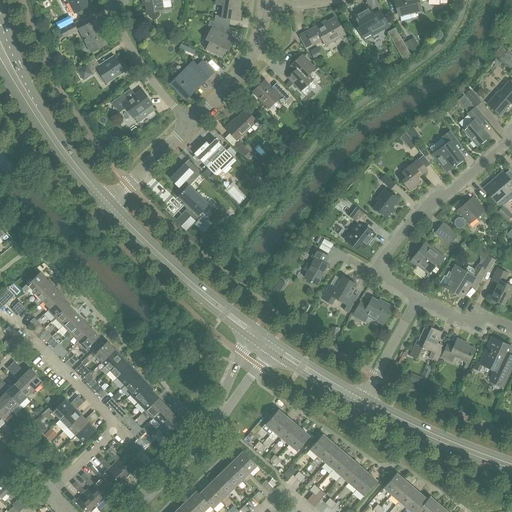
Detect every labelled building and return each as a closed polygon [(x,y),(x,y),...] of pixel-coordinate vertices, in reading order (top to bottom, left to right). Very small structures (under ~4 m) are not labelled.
[(67,0),(75,14),(89,6),(85,0),(67,0)] [(145,1),(147,13),(147,16),(151,19),(156,18),(159,14),(158,11),(169,9),(163,10),(161,0),(142,0),(143,1),(145,1)] [(210,20),(209,21),(229,27),(230,19),(240,21),(241,11),(239,11),(240,0),(215,0),(216,1),(223,3),(222,16),(215,15),(214,22),(210,20)] [(395,0),(401,23),(402,22),(400,16),(420,11),(418,3),(428,0),(449,0),(448,0),(395,0)] [(370,7),(354,16),(360,27),(357,28),(365,42),(365,41),(363,38),(380,29),(381,31),(379,32),(389,27),(380,11),(380,12),(381,14),(375,17),(370,7)] [(323,23),(306,33),(298,37),(305,49),(322,40),(326,47),(327,47),(326,45),(344,34),(346,38),(347,38),(335,18),(324,25),(323,23)] [(96,20),(79,29),(91,53),(107,45),(99,30),(100,29),(96,20)] [(229,27),(209,21),(208,26),(212,28),(208,37),(212,39),(206,50),(222,58),(225,50),(227,51),(233,39),(225,34),(229,27)] [(74,24),(60,31),(64,37),(77,31),(74,24)] [(388,32),(403,60),(411,56),(396,28),(388,32)] [(411,39),(405,42),(411,53),(420,48),(417,42),(414,44),(411,39)] [(310,52),(314,59),(322,54),(318,48),(310,52)] [(511,67),(511,56),(507,52),(504,55),(500,60),(510,70),(511,67)] [(297,68),(287,78),(290,80),(293,84),(301,92),(313,80),(309,75),(316,68),(302,54),(292,64),(297,68)] [(84,81),(92,75),(98,72),(105,82),(103,83),(104,84),(123,71),(125,73),(125,72),(114,56),(113,56),(114,58),(100,67),(95,59),(77,71),(84,81)] [(194,62),(185,71),(199,86),(213,73),(203,62),(198,67),(194,62)] [(199,86),(185,71),(181,76),(179,74),(169,84),(185,100),(199,86)] [(265,82),(250,96),(250,97),(254,93),(267,107),(265,108),(266,108),(275,100),(280,106),(290,97),(279,86),(279,87),(274,91),(265,82)] [(500,93),(499,92),(487,104),(500,115),(511,101),(511,84),(509,82),(500,93)] [(480,103),(470,90),(465,94),(475,107),(480,103)] [(127,108),(134,117),(138,123),(155,110),(141,91),(129,100),(125,94),(126,93),(126,92),(111,103),(118,114),(127,108)] [(474,120),(463,129),(477,146),(489,136),(479,124),(485,120),(475,108),(468,114),(474,120)] [(237,140),(256,121),(260,126),(261,125),(246,110),(232,123),(231,122),(225,128),(237,140)] [(413,141),(420,136),(413,127),(408,130),(406,132),(413,141)] [(463,158),(457,150),(461,147),(455,138),(450,131),(443,137),(448,143),(433,154),(443,167),(447,164),(450,168),(463,158)] [(400,137),(410,150),(416,145),(413,141),(406,132),(400,137)] [(235,159),(215,139),(206,147),(204,144),(194,154),(214,174),(226,162),(228,165),(235,159)] [(239,141),(234,146),(244,155),(249,151),(239,141)] [(428,170),(419,159),(402,172),(406,177),(401,180),(409,191),(420,182),(416,178),(419,176),(419,177),(428,170)] [(179,187),(193,173),(184,164),(170,179),(179,187)] [(484,188),(497,204),(511,190),(511,181),(503,171),(484,188)] [(385,174),(380,179),(391,189),(395,184),(397,186),(398,186),(385,174)] [(209,204),(189,185),(184,191),(183,191),(181,193),(181,194),(178,197),(198,215),(209,204)] [(378,201),(373,207),(371,205),(387,219),(395,210),(392,208),(401,197),(401,196),(398,199),(385,188),(376,199),(378,201)] [(468,201),(457,210),(469,224),(476,218),(478,221),(487,213),(478,203),(473,207),(468,201)] [(372,231),(363,223),(362,223),(367,216),(354,205),(346,214),(357,223),(356,224),(350,232),(352,234),(347,241),(346,241),(355,248),(358,245),(364,250),(364,249),(372,238),(369,235),(372,231)] [(511,215),(503,206),(497,212),(507,221),(511,215)] [(185,212),(176,221),(186,230),(195,221),(185,212)] [(443,223),(440,227),(435,233),(448,243),(456,233),(443,223)] [(417,266),(428,274),(437,263),(438,265),(444,257),(443,258),(430,249),(436,242),(435,241),(426,253),(420,249),(411,261),(417,266)] [(310,282),(316,285),(328,265),(325,264),(329,257),(316,249),(311,256),(315,258),(311,265),(307,263),(304,270),(307,271),(304,277),(311,281),(310,282)] [(481,267),(488,271),(494,260),(488,256),(481,267)] [(488,271),(481,267),(478,265),(474,272),(476,273),(475,275),(482,279),(475,290),(476,290),(488,271)] [(474,277),(456,266),(451,273),(454,274),(446,287),(439,283),(462,298),(474,277)] [(492,280),(498,283),(491,299),(503,304),(511,287),(503,282),(508,273),(498,268),(492,280)] [(35,293),(48,281),(40,272),(27,285),(27,284),(22,289),(26,292),(30,288),(35,293)] [(332,305),(335,298),(350,307),(356,297),(351,294),(357,285),(343,276),(336,289),(330,285),(322,299),(332,305)] [(38,305),(42,301),(55,288),(48,281),(35,293),(39,297),(34,301),(38,305)] [(282,292),(274,287),(272,291),(279,296),(282,292)] [(42,301),(50,308),(63,296),(55,288),(42,301)] [(71,304),(63,296),(50,308),(48,310),(56,318),(68,306),(69,306),(71,304)] [(364,322),(368,316),(382,324),(379,330),(379,331),(392,307),(384,302),(383,304),(372,298),(367,306),(360,302),(353,316),(364,322)] [(13,308),(16,311),(22,305),(19,302),(13,308)] [(25,308),(22,305),(16,311),(19,314),(25,308)] [(56,318),(63,326),(76,313),(69,306),(68,306),(56,318)] [(84,321),(76,313),(63,326),(68,331),(64,334),(67,337),(84,321)] [(31,327),(37,321),(34,318),(28,324),(31,327)] [(40,324),(37,321),(31,327),(34,330),(40,324)] [(73,336),(78,342),(91,329),(84,321),(67,337),(69,340),(73,336)] [(415,345),(410,356),(416,359),(421,348),(423,349),(424,348),(432,352),(429,358),(426,356),(426,357),(436,362),(444,346),(437,343),(441,332),(431,327),(430,328),(424,326),(423,326),(425,327),(416,345),(415,345)] [(80,350),(84,355),(90,350),(88,347),(99,337),(91,329),(78,342),(83,347),(80,350)] [(330,340),(337,341),(338,333),(330,332),(329,339),(330,340)] [(43,339),(46,342),(52,336),(49,333),(43,339)] [(55,339),(52,336),(46,342),(49,345),(55,339)] [(8,339),(5,342),(11,348),(14,345),(8,339)] [(447,345),(441,357),(451,362),(454,356),(468,363),(474,349),(463,344),(464,343),(457,339),(453,347),(447,345)] [(480,370),(483,364),(495,370),(490,381),(503,387),(511,366),(511,364),(505,361),(511,348),(491,339),(486,351),(488,352),(483,363),(477,360),(473,367),(480,370)] [(8,351),(11,348),(5,342),(2,345),(8,351)] [(94,354),(102,362),(115,350),(107,342),(94,354)] [(58,355),(62,358),(67,352),(64,349),(58,355)] [(105,373),(109,370),(122,357),(115,350),(102,362),(105,365),(101,369),(105,373)] [(79,360),(74,355),(66,362),(71,368),(79,360)] [(122,357),(109,370),(117,378),(130,365),(122,357)] [(74,371),(80,377),(83,380),(89,375),(86,372),(88,370),(82,363),(74,371)] [(137,372),(130,365),(117,378),(124,385),(137,372)] [(30,369),(25,373),(22,377),(34,389),(42,382),(30,369)] [(144,380),(137,372),(124,385),(131,393),(130,394),(144,380)] [(89,375),(83,380),(86,383),(92,378),(89,375)] [(22,377),(18,380),(14,384),(27,397),(34,389),(22,377)] [(130,394),(138,403),(151,390),(153,389),(144,380),(130,394)] [(27,397),(14,384),(10,388),(6,384),(2,387),(4,389),(6,392),(19,405),(27,397)] [(98,396),(104,390),(101,387),(95,393),(98,396)] [(107,393),(104,390),(98,396),(101,399),(107,393)] [(151,390),(138,403),(145,410),(158,398),(151,390)] [(2,396),(0,397),(0,400),(11,412),(19,405),(6,392),(2,396)] [(65,399),(62,396),(53,404),(56,407),(52,411),(60,420),(73,407),(70,404),(65,399)] [(72,401),(75,405),(81,399),(78,396),(72,401)] [(166,406),(158,398),(145,410),(153,419),(166,406)] [(84,402),(81,399),(75,405),(78,407),(84,402)] [(0,416),(3,420),(11,412),(0,400),(0,416)] [(113,411),(119,405),(116,402),(110,408),(113,411)] [(75,405),(73,407),(60,420),(68,427),(80,415),(76,410),(78,407),(75,405)] [(119,405),(113,411),(116,414),(122,408),(119,405)] [(173,413),(166,406),(153,419),(160,426),(173,413)] [(273,431),(286,416),(278,409),(265,424),(261,429),(269,435),(273,431)] [(87,417),(90,420),(96,415),(93,412),(87,417)] [(160,426),(165,431),(162,434),(169,442),(181,431),(176,426),(181,421),(173,413),(160,426)] [(85,419),(80,415),(68,427),(75,435),(88,422),(85,419)] [(99,418),(96,415),(90,420),(93,423),(99,418)] [(294,423),(286,416),(273,431),(281,438),(294,423)] [(128,427),(134,421),(131,418),(126,424),(128,427)] [(134,421),(128,427),(131,430),(137,424),(134,421)] [(88,422),(75,435),(83,443),(96,430),(91,425),(88,422)] [(302,429),(294,423),(281,438),(289,444),(302,429)] [(47,429),(42,424),(38,429),(43,434),(47,429)] [(56,435),(50,429),(44,435),(50,441),(56,435)] [(302,429),(289,444),(297,451),(310,436),(302,429)] [(141,439),(144,442),(149,436),(146,433),(141,439)] [(309,449),(317,456),(330,441),(322,434),(309,449)] [(152,439),(149,436),(144,442),(146,445),(152,439)] [(338,447),(330,441),(317,456),(325,462),(338,447)] [(346,454),(338,447),(325,462),(333,469),(346,454)] [(110,448),(109,450),(131,473),(140,464),(127,451),(119,458),(110,448)] [(101,457),(100,458),(123,481),(131,473),(109,450),(106,452),(116,461),(111,466),(101,457)] [(250,472),(257,465),(243,451),(236,458),(250,472)] [(354,461),(346,454),(333,469),(341,476),(354,461)] [(159,465),(164,461),(159,456),(155,461),(159,465)] [(93,465),(91,466),(114,490),(123,481),(100,458),(98,460),(107,470),(102,474),(93,465)] [(250,472),(236,458),(228,466),(242,480),(250,472)] [(341,476),(349,482),(362,467),(354,461),(341,476)] [(94,483),(91,480),(84,473),(83,475),(105,498),(114,490),(91,466),(89,468),(99,478),(94,483)] [(221,473),(234,487),(242,480),(228,466),(221,473)] [(369,474),(362,467),(349,482),(357,489),(369,474)] [(214,480),(227,494),(234,487),(221,473),(214,480)] [(383,488),(391,495),(404,480),(396,473),(383,488)] [(369,474),(357,489),(364,496),(377,481),(369,474)] [(76,482),(74,483),(97,506),(105,498),(83,475),(81,477),(90,486),(85,491),(76,482)] [(206,488),(219,502),(227,494),(214,480),(206,488)] [(412,486),(404,480),(391,495),(399,501),(412,486)] [(8,484),(5,487),(0,481),(0,497),(2,499),(13,489),(8,484)] [(76,500),(73,496),(67,490),(64,493),(73,503),(75,501),(85,511),(91,511),(97,506),(74,483),(72,485),(81,495),(76,500)] [(399,501),(407,508),(420,493),(412,486),(399,501)] [(219,502),(206,488),(200,494),(197,491),(196,491),(212,508),(219,502)] [(212,508),(196,491),(188,499),(200,511),(203,511),(210,506),(212,508)] [(427,499),(420,493),(407,508),(411,511),(416,511),(430,497),(430,496),(427,499)] [(417,511),(430,511),(438,503),(430,497),(416,511),(417,511)] [(181,506),(187,511),(200,511),(188,499),(181,506)] [(18,511),(19,511),(24,508),(17,501),(13,504),(14,506),(13,507),(18,511)] [(443,511),(446,510),(438,503),(430,511),(443,511)]
